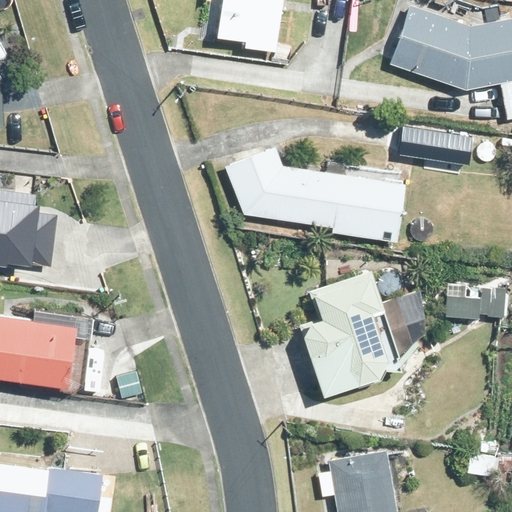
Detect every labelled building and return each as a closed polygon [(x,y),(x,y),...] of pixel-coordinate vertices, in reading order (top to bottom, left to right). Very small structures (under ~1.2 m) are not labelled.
[(413,0),(405,0),(387,57),(464,82),(497,74),(505,113),(511,111),(511,6),(467,17),(413,0)] [(394,154),(430,159),(434,128),(398,122),(394,154)] [(343,167),(345,156),(326,153),(325,165),(281,159),(274,212),(330,220),(329,225),(394,234),(403,175),(343,167)] [(0,253),(47,259),(53,208),(34,206),(36,189),(0,184),(0,253)] [(297,318),(320,390),(401,364),(395,344),(410,339),(394,291),(379,296),(369,264),(306,284),(314,309),(308,311),(305,316),(297,318)] [(444,310),(479,313),(479,308),(487,308),(486,311),(503,311),(504,281),(488,280),(488,285),(479,285),(478,290),(445,288),(444,310)] [(0,367),(19,371),(17,380),(70,386),(79,379),(86,314),(0,303),(0,367)] [(136,368),(114,374),(119,395),(142,388),(136,368)] [(396,511),(385,443),(326,453),(336,511),(396,511)] [(492,473),(495,451),(468,447),(465,468),(492,473)] [(13,484),(0,482),(0,509),(23,511),(93,511),(98,468),(62,463),(61,465),(32,462),(32,464),(14,479),(13,484)]
